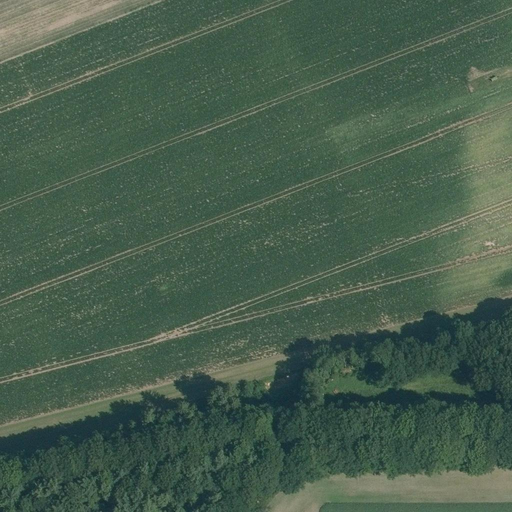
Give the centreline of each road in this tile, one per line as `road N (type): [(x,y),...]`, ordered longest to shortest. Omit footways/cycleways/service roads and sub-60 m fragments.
road 1 (track): [(0,494),(289,441)]
road 2 (track): [(289,441),(511,439)]
